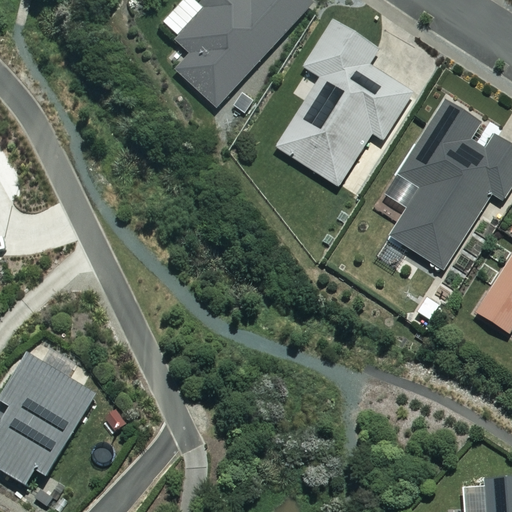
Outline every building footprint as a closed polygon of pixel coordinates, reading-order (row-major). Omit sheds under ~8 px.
[(315,9),(305,0),(259,0),(256,4),(251,0),(217,0),(206,12),(210,16),(180,48),(195,61),(180,77),(219,113),(315,9)] [(421,83),(337,29),(309,73),(326,84),(282,153),(342,192),(378,137),(384,141),(421,83)] [(484,130),(450,108),(402,181),(424,196),(394,242),(444,275),(495,196),(506,203),(511,193),(511,152),(497,142),(487,157),(473,147),(484,130)] [(511,270),(481,320),(511,340),(511,270)] [(99,405),(32,363),(0,413),(0,474),(30,493),(46,469),(55,475),(99,405)] [(511,511),(511,485),(489,486),(490,511),(511,511)]
